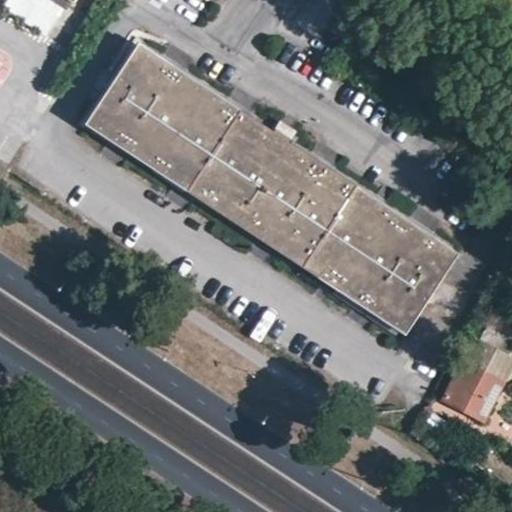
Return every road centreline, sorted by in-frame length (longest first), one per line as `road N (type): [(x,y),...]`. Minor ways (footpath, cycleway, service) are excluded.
road 1 (primary): [(367,511),(0,269)]
road 2 (primary): [(0,351),(243,511)]
road 3 (tertiary): [(405,0),(511,80)]
